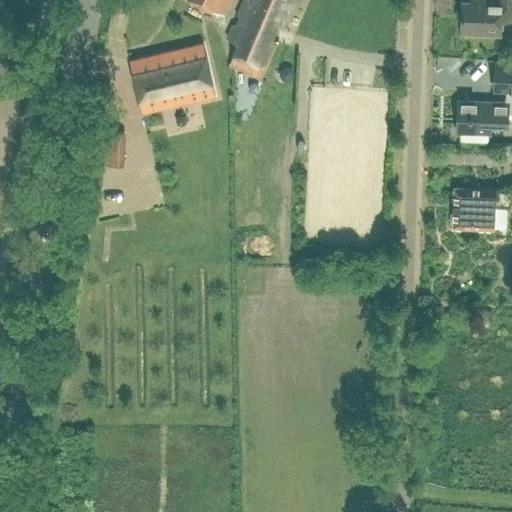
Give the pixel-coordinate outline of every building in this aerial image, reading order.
[(195,0),(225,13),(231,0),(195,0)] [(259,76),(292,0),(243,0),(227,37),(238,41),(228,62),(259,76)] [(511,19),(511,0),(470,0),(470,2),(460,1),(460,33),(498,35),(499,19),(511,19)] [(143,110),(213,93),(200,40),(130,57),(143,110)] [(511,90),(511,62),(495,62),(494,90),(511,90)] [(505,128),(506,101),(457,100),(457,132),(488,133),(488,128),(505,128)] [(122,132),(103,131),(102,163),(121,164),(122,132)] [(454,224),(496,226),(496,225),(496,222),(508,222),(509,205),(511,205),(511,187),(456,185),(454,224)]
